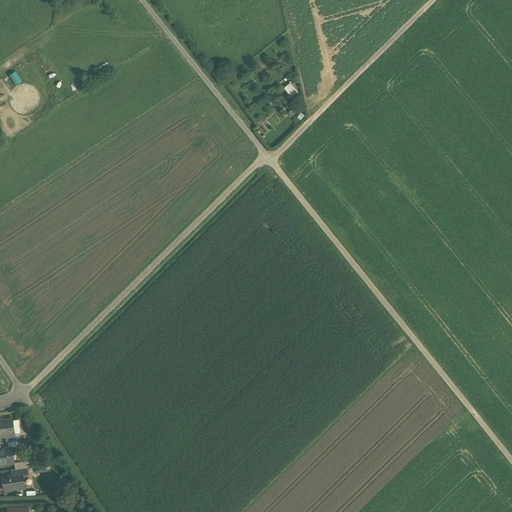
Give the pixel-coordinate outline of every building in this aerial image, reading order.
[(12,420),(0,422),(0,438),(5,438),(14,436),(14,435),(12,420)] [(14,436),(5,438),(6,443),(20,441),(19,435),(14,435),(14,436)] [(12,449),(0,450),(0,466),(15,465),(12,449)] [(28,469),(11,471),(12,477),(22,476),(29,475),(28,469)] [(12,477),(3,478),(5,491),(24,488),(22,476),(12,477)]
